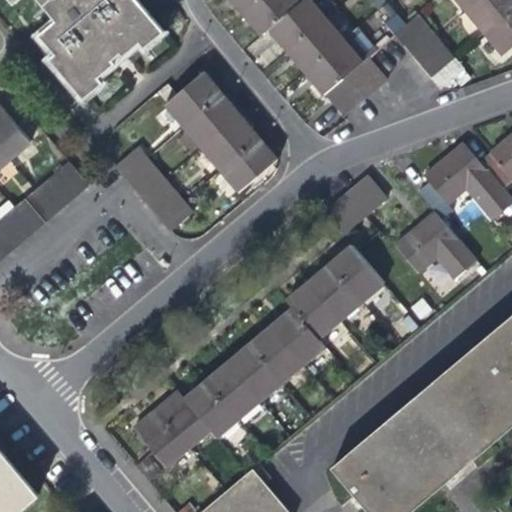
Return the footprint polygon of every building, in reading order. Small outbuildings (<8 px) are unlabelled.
[(76,100),(95,85),(91,80),(114,61),(134,44),(139,48),(157,33),(129,0),(1,0),(8,6),(15,0),(29,0),(50,23),(34,37),(50,57),(44,62),(76,100)] [(258,38),(267,30),(295,6),(290,0),(226,0),(229,4),(248,26),(258,38)] [(322,97),(360,66),(304,0),(303,0),(295,6),(267,30),(275,41),(296,65),(315,88),(322,97)] [(457,0),(466,10),(477,0),(457,0)] [(511,0),(477,0),(466,10),(484,32),(511,8),(511,0)] [(511,8),(484,32),(503,54),(511,46),(511,8)] [(394,36),(403,46),(426,26),(417,16),(394,36)] [(435,37),(426,26),(403,46),(412,56),(435,37)] [(445,48),(435,37),(412,56),(421,67),(445,48)] [(453,58),(445,48),(421,67),(430,78),(453,58)] [(464,71),(453,58),(430,78),(440,90),(464,71)] [(360,66),(322,97),(341,119),(386,82),(367,60),(360,66)] [(234,193),(267,167),(270,158),(256,142),(240,122),(221,100),(205,80),(200,74),(162,106),(234,193)] [(0,165),(25,144),(0,113),(0,165)] [(511,134),(508,137),(478,163),(463,145),(451,154),(423,177),(429,185),(417,195),(432,214),(416,227),(393,247),(416,273),(435,258),(453,278),(472,262),(469,258),(481,247),(446,206),(465,189),(492,221),(511,204),(511,202),(501,190),(511,180),(511,134)] [(109,167),(166,233),(188,214),(133,148),(109,167)] [(84,185),(64,162),(54,171),(0,217),(0,255),(73,194),(84,185)] [(322,212),(341,234),(351,225),(386,196),(367,174),(322,212)] [(163,468),(209,430),(214,437),(322,346),(316,339),(382,283),(350,245),(337,257),(318,273),(296,291),(284,300),(290,307),(279,316),(261,331),(235,353),(213,371),(192,389),(181,398),(176,391),(166,399),(135,425),(130,429),(163,468)] [(367,511),(410,511),(511,427),(511,315),(330,467),(367,511)] [(0,511),(17,511),(43,491),(0,440),(0,511)] [(248,470),(245,473),(220,494),(198,511),(296,511),(287,502),(280,507),(248,470)]
